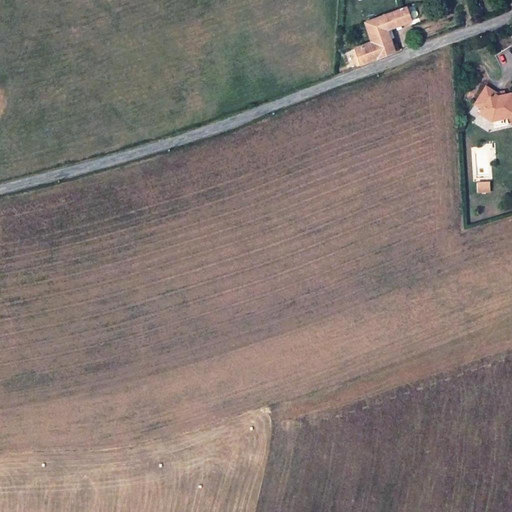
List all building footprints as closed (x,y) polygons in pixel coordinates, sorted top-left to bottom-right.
[(386,32),(411,23),(406,9),(364,24),(371,44),(354,50),(354,53),(360,66),(399,51),(397,44),(392,46),(386,32)] [(357,68),(360,66),(354,53),(351,54),(357,68)] [(497,93),(487,87),(475,104),(483,109),(479,114),(491,121),(494,121),(507,118),(507,121),(511,120),(511,94),(505,96),(505,98),(501,99),(496,96),(497,93)] [(507,118),(494,121),(495,127),(508,124),(507,121),(507,118)] [(491,193),(491,182),(477,183),(478,194),(491,193)]
